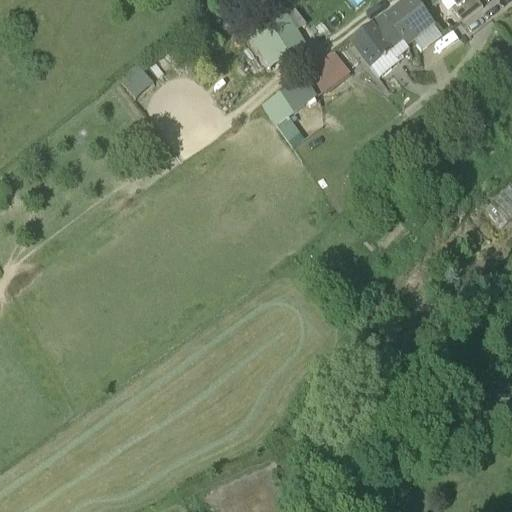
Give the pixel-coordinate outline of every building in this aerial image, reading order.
[(425,15),(413,0),(408,0),(354,41),(373,67),(390,53),(391,55),(404,45),(407,48),(434,28),(425,15)] [(413,0),(425,15),(445,0),(450,0),(458,10),(453,14),(462,25),(483,10),(475,0),(413,0)] [(270,29),(290,60),(306,51),(296,35),(286,19),(270,29)] [(343,50),(331,58),(330,57),(301,80),(317,101),(351,77),(344,68),(352,62),(343,50)] [(188,51),(178,61),(192,76),(203,67),(188,51)] [(141,99),(154,86),(138,70),(125,83),(141,99)] [(495,76),(480,86),(496,108),(511,97),(495,76)] [(446,112),(470,143),(486,131),(463,99),(446,112)] [(506,222),(511,216),(511,187),(492,206),(506,222)] [(446,287),(435,295),(444,306),(454,298),(446,287)]
